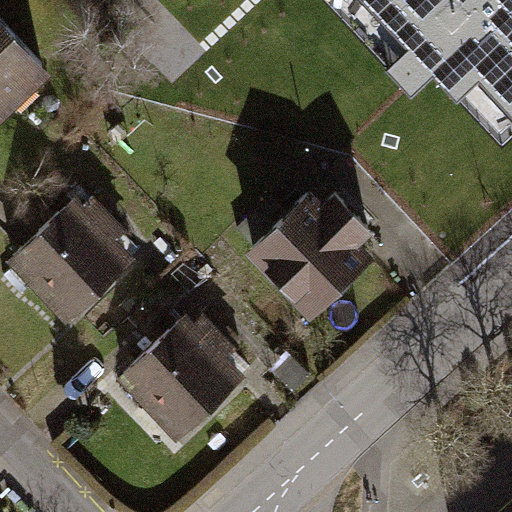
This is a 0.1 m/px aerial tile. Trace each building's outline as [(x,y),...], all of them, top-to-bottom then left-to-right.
[(436,57),(498,123),(511,110),(511,0),(331,0),(409,82),(436,57)] [(0,119),(29,94),(0,60),(0,119)] [(429,199),(463,167),(444,147),(473,120),(427,70),(364,129),(429,199)] [(237,228),(313,321),(394,256),(318,162),(237,228)] [(0,249),(0,261),(58,324),(131,257),(67,188),(0,249)] [(117,360),(174,427),(245,366),(187,300),(117,360)] [(511,511),(511,495),(492,511),(511,511)]
